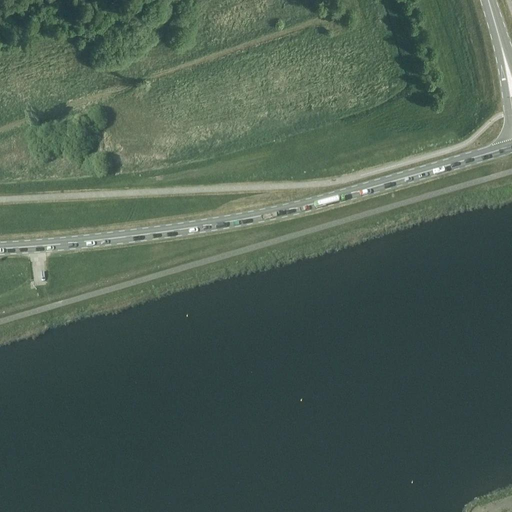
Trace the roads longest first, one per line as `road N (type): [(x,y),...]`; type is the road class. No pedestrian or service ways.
road 1 (secondary): [(0,248),(279,212),(511,147)]
road 2 (track): [(0,130),(335,16)]
